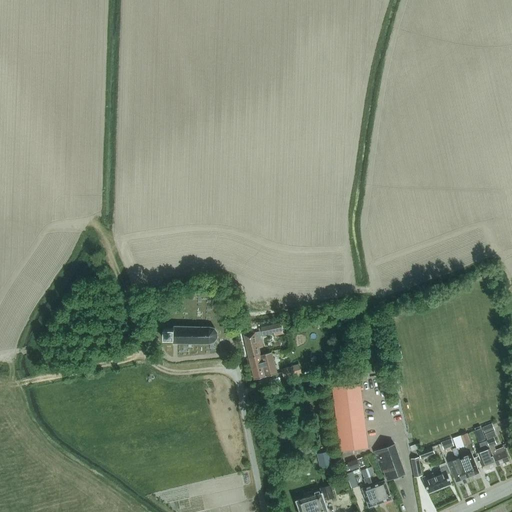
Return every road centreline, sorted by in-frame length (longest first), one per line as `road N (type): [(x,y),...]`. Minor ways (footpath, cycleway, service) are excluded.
road 1 (track): [(223,370),(167,371),(150,358),(94,225)]
road 2 (residential): [(264,511),(239,385),(223,370)]
